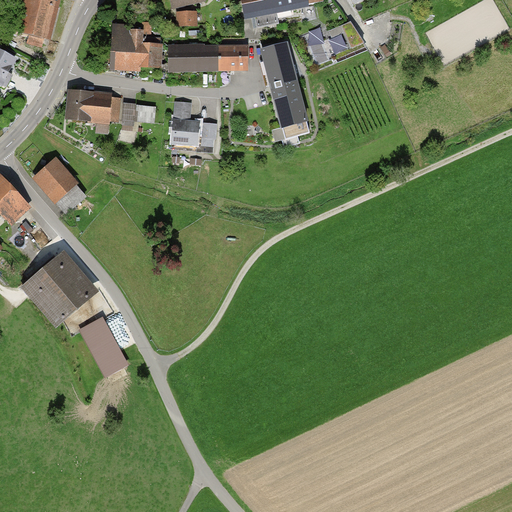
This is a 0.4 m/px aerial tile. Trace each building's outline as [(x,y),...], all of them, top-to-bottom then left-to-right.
[(28,43),(42,47),(53,0),(17,0),(10,30),(30,35),(28,43)] [(242,0),(246,17),(255,15),(258,28),(279,24),(276,11),(323,2),(322,0),(242,0)] [(199,27),(199,14),(178,15),(179,27),(199,27)] [(113,64),(159,66),(160,40),(142,39),(142,33),(150,34),(151,24),(142,23),(142,33),(133,32),(133,28),(115,27),(113,64)] [(350,23),(322,35),(326,47),(330,45),(335,55),(363,43),(350,23)] [(204,46),(170,48),(169,71),(248,70),(248,48),(204,48),(204,46)] [(312,137),(291,54),(285,56),(283,47),(262,52),(265,61),(262,61),(268,86),(273,85),(288,143),(312,137)] [(14,60),(0,52),(0,83),(2,85),(14,60)] [(120,98),(71,93),(69,118),(98,121),(97,132),(108,133),(109,122),(118,123),(120,98)] [(192,105),(176,103),(174,120),(191,121),(192,105)] [(135,107),(125,106),(123,130),(133,131),(135,107)] [(154,109),(139,108),(138,122),(153,123),(154,109)] [(201,124),(175,122),(173,148),(199,150),(201,124)] [(217,144),(218,126),(202,125),(201,143),(217,144)] [(85,197),(54,161),(35,177),(67,213),(85,197)] [(24,203),(1,179),(0,179),(0,248),(0,249),(0,248),(0,213),(6,220),(24,203)] [(50,244),(56,252),(66,244),(61,237),(50,244)] [(89,297),(57,259),(22,289),(30,297),(38,290),(63,320),(89,297)] [(106,315),(81,328),(105,377),(130,364),(106,315)]
